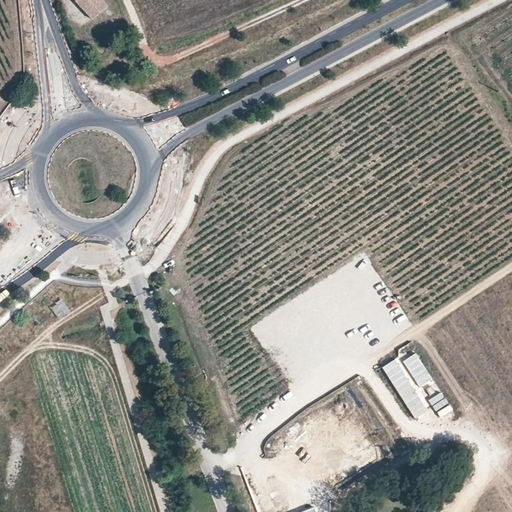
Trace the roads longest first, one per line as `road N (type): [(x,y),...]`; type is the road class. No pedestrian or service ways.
road 1 (primary): [(148,181),(182,137),(442,0)]
road 2 (track): [(135,274),(43,334),(61,350),(103,360),(152,511)]
road 3 (primary): [(402,0),(201,102),(121,126)]
road 4 (track): [(123,0),(148,54),(168,63),(301,0)]
road 5 (secondary): [(38,0),(46,141)]
road 6 (secondary): [(101,120),(79,90),(43,0)]
